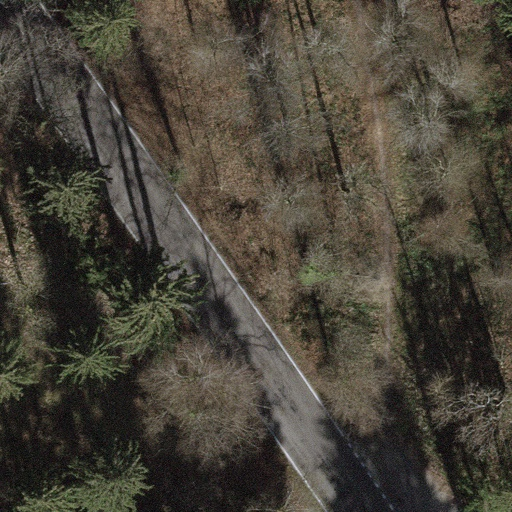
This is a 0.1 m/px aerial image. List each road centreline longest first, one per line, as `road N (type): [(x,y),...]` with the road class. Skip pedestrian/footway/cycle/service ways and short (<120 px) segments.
road 1 (tertiary): [(360,511),(0,3)]
road 2 (track): [(348,493),(387,165),(352,0)]
road 3 (track): [(348,493),(42,378),(0,345)]
